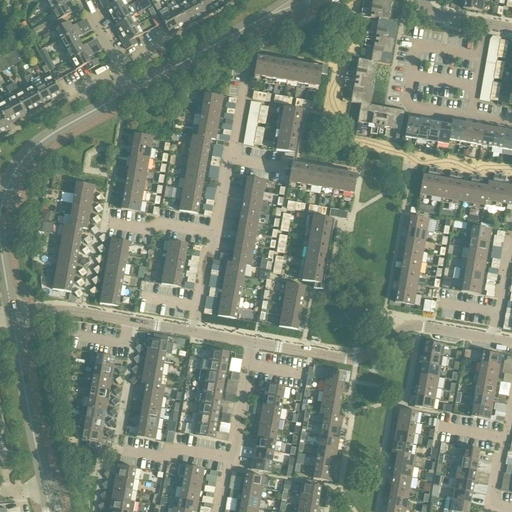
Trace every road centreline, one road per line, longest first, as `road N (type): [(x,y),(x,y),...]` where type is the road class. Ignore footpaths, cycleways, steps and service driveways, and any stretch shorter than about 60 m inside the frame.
road 1 (residential): [(256,341),(357,357),(408,327),(493,339)]
road 2 (tertiary): [(132,89),(309,0)]
road 3 (residential): [(192,330),(82,312),(11,316)]
road 4 (tertiary): [(47,488),(11,316)]
road 5 (tertiary): [(7,187),(49,135),(132,89)]
road 6 (residential): [(256,341),(233,463),(227,461)]
